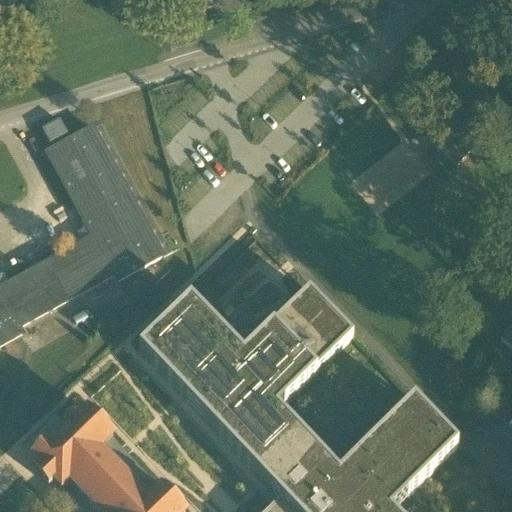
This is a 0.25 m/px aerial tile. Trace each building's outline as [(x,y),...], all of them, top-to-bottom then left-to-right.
[(434,163),(446,173),(450,167),(455,171),(469,155),(468,154),(474,147),(470,144),(511,95),(511,70),(504,80),(506,81),(459,134),(455,130),(449,137),(448,137),(434,153),(438,157),(434,163)] [(42,134),(49,148),(66,138),(59,124),(42,134)] [(99,145),(101,136),(93,134),(92,132),(47,156),(74,207),(72,216),(81,218),(87,230),(93,241),(83,247),(62,258),(50,254),(47,266),(43,268),(32,264),(28,276),(8,287),(0,291),(0,348),(21,337),(18,331),(114,278),(117,284),(162,260),(161,257),(163,249),(155,247),(153,243),(155,235),(147,233),(138,215),(140,207),(132,204),(130,201),(132,193),(124,190),(122,187),(124,179),(116,176),(114,173),(117,165),(109,163),(107,159),(109,150),(101,148),(99,145)] [(77,236),(83,247),(93,241),(87,230),(77,236)] [(3,277),(0,277),(0,291),(8,287),(3,277)] [(243,357),(190,303),(138,352),(280,500),(267,511),(390,511),(457,449),(413,403),(338,475),(278,412),(353,340),(308,294),(243,357)] [(511,331),(503,342),(501,341),(500,343),(511,352),(511,331)] [(78,413),(65,426),(71,432),(52,450),(47,445),(31,459),(43,471),(38,476),(48,486),(53,481),(61,489),(68,482),(97,511),(181,511),(160,490),(157,492),(109,443),(112,440),(86,413),(82,418),(78,413)]
